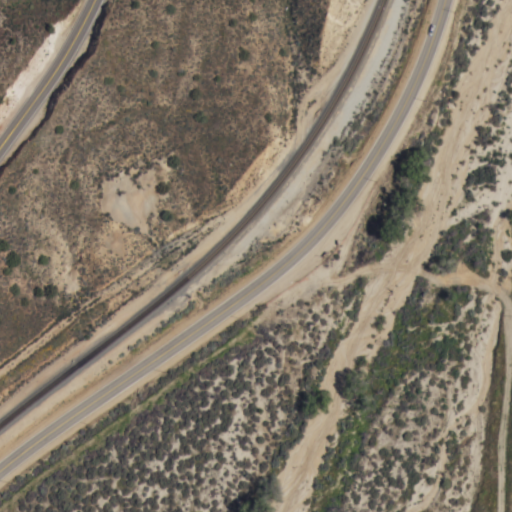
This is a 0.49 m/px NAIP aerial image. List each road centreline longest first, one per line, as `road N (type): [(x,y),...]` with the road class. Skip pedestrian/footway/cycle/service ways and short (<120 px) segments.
road 1 (residential): [(0,467),(258,283),(325,225),(413,82),(445,0)]
road 2 (secondary): [(0,155),(91,0)]
